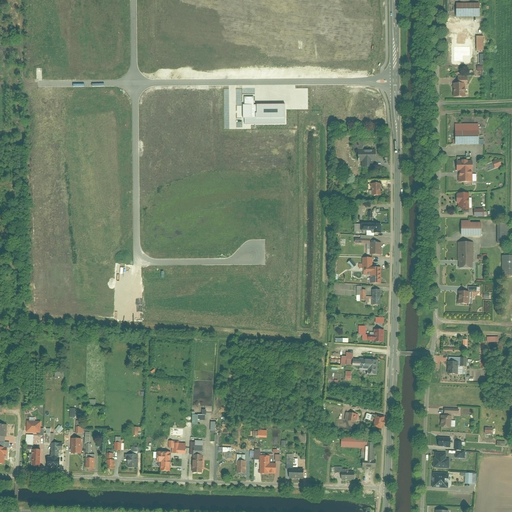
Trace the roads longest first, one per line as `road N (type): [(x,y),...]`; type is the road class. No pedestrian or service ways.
road 1 (unclassified): [(386,490),(16,478)]
road 2 (unclassified): [(432,354),(436,0)]
road 3 (residential): [(132,86),(135,265),(258,262)]
road 4 (tertiary): [(392,353),(397,82)]
road 5 (residential): [(397,82),(132,86)]
road 6 (unclassified): [(421,511),(432,354)]
road 7 (tertiary): [(386,490),(392,353)]
